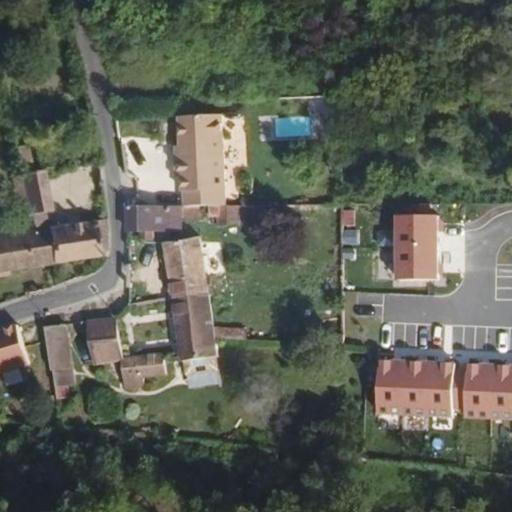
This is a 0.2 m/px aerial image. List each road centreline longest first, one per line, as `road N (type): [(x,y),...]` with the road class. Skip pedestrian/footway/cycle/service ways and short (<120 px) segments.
road 1 (residential): [(0,314),(105,283),(122,248),(81,0)]
road 2 (residential): [(392,309),(459,310),(472,302),(486,240),(511,223)]
